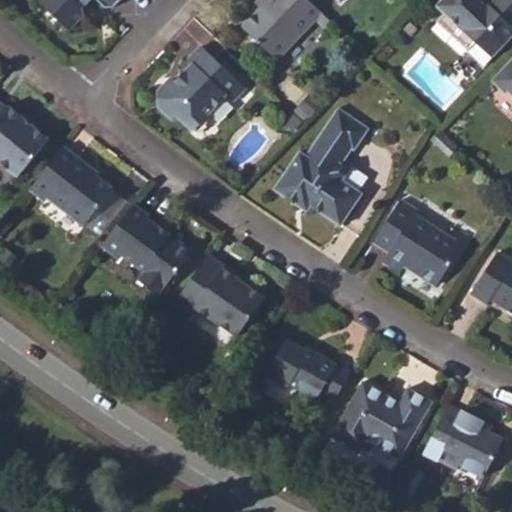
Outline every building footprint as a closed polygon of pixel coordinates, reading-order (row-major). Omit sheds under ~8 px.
[(37,0),(38,0),(70,29),(83,16),(83,7),(90,0),(97,0),(105,7),(114,7),(121,0),(37,0)] [(309,0),(268,0),(261,8),(243,27),(277,59),(315,19),(322,12),(309,0)] [(511,0),(501,0),(494,8),(487,3),(484,0),(441,0),(437,5),(445,13),(437,22),(454,38),(462,29),(475,42),(492,57),(511,35),(511,0)] [(315,19),(326,30),(333,22),(322,12),(315,19)] [(454,38),(467,51),(475,42),(462,29),(454,38)] [(202,46),(189,59),(194,64),(181,77),(184,79),(179,84),(172,78),(159,91),(159,106),(173,119),(178,115),(193,129),(226,94),(230,98),(243,84),(202,46)] [(511,57),(491,80),(505,93),(508,91),(511,94),(511,57)] [(230,98),(234,102),(246,89),(243,84),(230,98)] [(9,105),(7,107),(0,101),(0,161),(19,176),(50,138),(9,105)] [(343,180),(346,176),(343,165),(341,164),(352,149),(355,150),(369,128),(338,107),(306,155),(300,151),(274,189),(295,203),(299,197),(310,205),(341,226),(363,193),(343,180)] [(431,139),(446,153),(456,143),(442,130),(441,129),(431,139)] [(88,171),(91,167),(64,146),(30,189),(45,200),(48,196),(85,225),(112,190),(88,171)] [(295,203),(306,211),(310,205),(299,197),(295,203)] [(415,214),(418,210),(399,199),(372,241),(388,252),(382,261),(400,272),(406,264),(418,272),(417,273),(438,286),(463,245),(456,240),(415,214)] [(180,242),(183,237),(172,229),(166,237),(157,231),(160,228),(147,218),(149,216),(134,204),(101,247),(117,259),(120,255),(144,273),(138,281),(158,295),(164,288),(165,289),(192,251),(180,242)] [(456,240),(463,245),(469,236),(461,231),(456,240)] [(511,261),(496,252),(470,293),(488,304),(491,299),(511,312),(511,261)] [(239,279),(241,276),(209,254),(175,302),(192,313),(196,308),(238,337),(266,298),(239,279)] [(307,345),(305,348),(287,338),(265,377),(287,389),(289,386),(316,401),(320,393),(334,401),(351,371),(307,345)] [(407,387),(398,403),(387,397),(388,394),(363,381),(331,436),(359,452),(366,439),(401,459),(433,401),(407,387)] [(490,432),(493,427),(449,404),(425,451),(458,468),(460,463),(485,476),(504,438),(490,432)]
